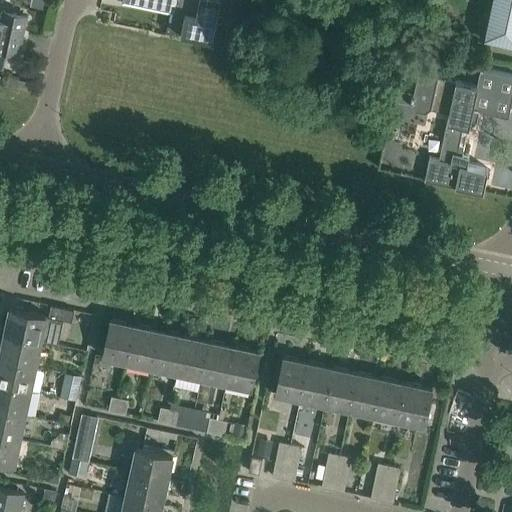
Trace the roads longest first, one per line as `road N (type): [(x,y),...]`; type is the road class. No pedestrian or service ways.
road 1 (residential): [(493,359),(0,255)]
road 2 (residential): [(510,280),(37,177)]
road 3 (residential): [(37,177),(71,0)]
road 4 (residential): [(460,511),(493,359)]
